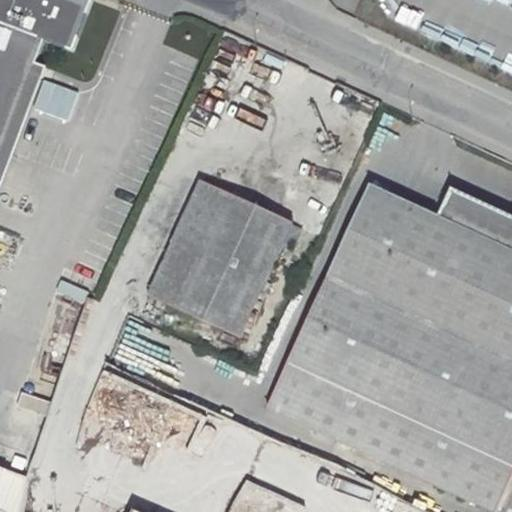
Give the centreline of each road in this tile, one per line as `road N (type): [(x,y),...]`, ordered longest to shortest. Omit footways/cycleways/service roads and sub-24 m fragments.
road 1 (unknown): [(74,511),(65,458),(77,419),(193,153),(244,127),(304,119),(347,53)]
road 2 (unknown): [(169,0),(0,368)]
road 3 (unclassified): [(232,0),(511,130)]
road 4 (unknown): [(191,475),(239,459),(287,466),(346,511)]
road 5 (unknown): [(78,511),(102,495),(191,475)]
